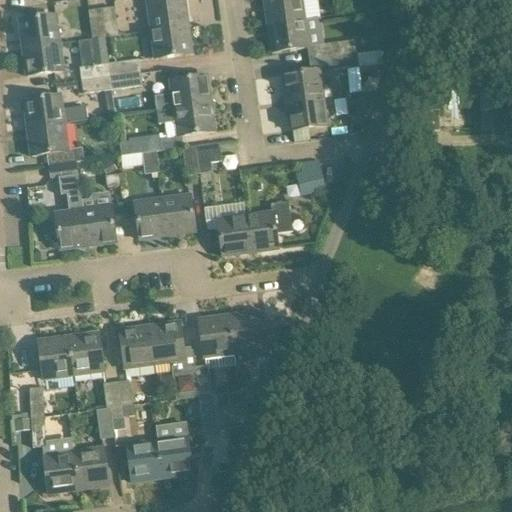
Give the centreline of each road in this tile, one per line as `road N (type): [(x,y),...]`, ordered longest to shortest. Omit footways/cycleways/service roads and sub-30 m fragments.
road 1 (residential): [(224,511),(426,0)]
road 2 (residential): [(0,285),(189,260),(198,289),(308,272)]
road 3 (residential): [(361,143),(256,159),(228,0)]
